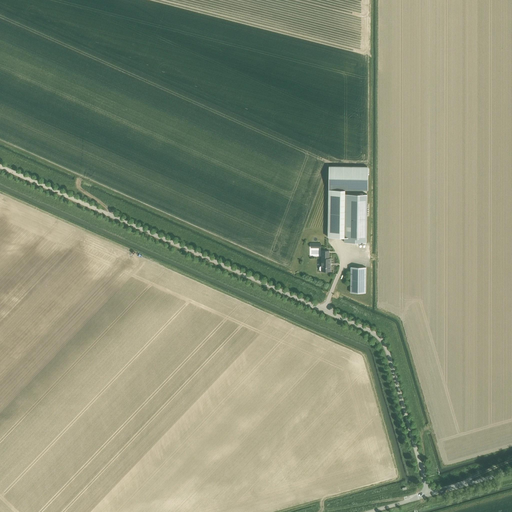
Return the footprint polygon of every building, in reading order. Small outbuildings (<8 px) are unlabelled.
[(345,190),(368,190),(369,167),(329,166),(329,190),(345,190)] [(345,190),(329,190),(328,237),(345,238),(345,194),(345,190)] [(345,242),(366,243),(367,194),(345,194),(345,238),(345,242)] [(320,266),(319,267),(319,270),(320,271),(321,271),(330,271),(331,258),(329,258),(329,250),(322,250),(322,266),(320,266)] [(351,292),(366,293),(366,273),(366,267),(351,267),(351,272),(351,292)]
